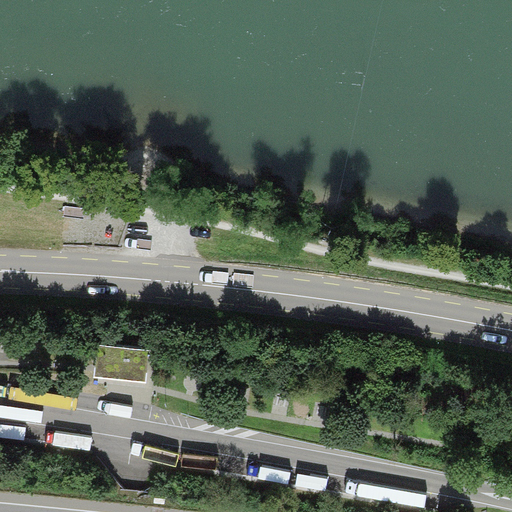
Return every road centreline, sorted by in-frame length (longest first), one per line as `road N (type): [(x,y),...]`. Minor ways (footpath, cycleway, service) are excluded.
road 1 (primary): [(0,270),(302,295),(511,330)]
road 2 (motorway): [(511,498),(365,469)]
